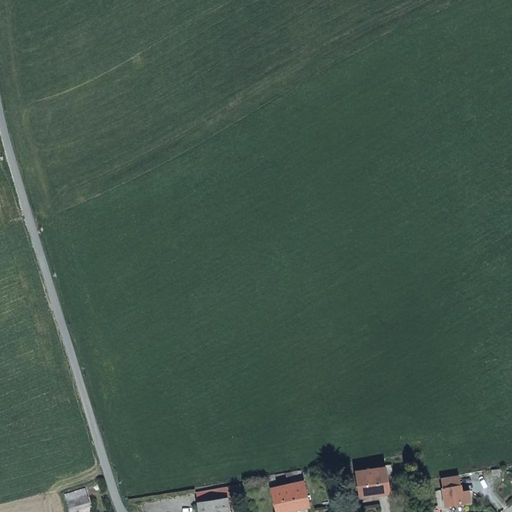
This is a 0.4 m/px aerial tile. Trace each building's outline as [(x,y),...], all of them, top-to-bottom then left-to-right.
[(392,473),(391,466),(385,467),(385,468),(356,472),(360,497),(388,493),(386,474),(392,473)] [(461,493),(458,477),(441,479),(445,506),(469,502),(468,492),(461,493)] [(276,511),(280,511),(291,510),(296,509),(308,506),(303,482),(271,489),(276,511)] [(198,504),(199,504),(227,499),(242,497),(240,486),(196,494),(198,504)] [(87,497),(85,489),(65,495),(70,511),(78,511),(78,510),(89,507),(87,497)] [(228,511),(227,499),(199,504),(199,511),(228,511)]
